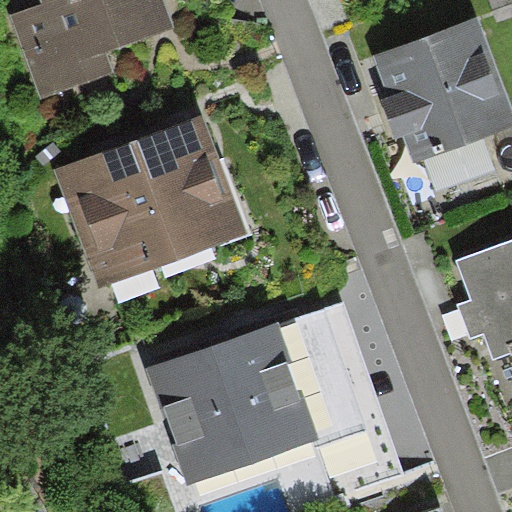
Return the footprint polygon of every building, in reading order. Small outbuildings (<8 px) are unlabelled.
[(161,0),(38,0),(40,5),(9,16),(38,99),(116,72),(111,57),(174,35),(161,0)] [(511,115),(478,21),(373,58),(388,100),(378,103),(391,140),(405,135),(416,165),(511,130),(511,115)] [(200,115),(56,173),(102,287),(247,229),(200,115)] [(511,241),(458,262),(471,298),(457,303),(465,323),(471,339),(483,335),(492,359),(511,351),(511,241)] [(338,306),(148,377),(188,484),(316,437),(336,493),(399,469),(338,306)]
